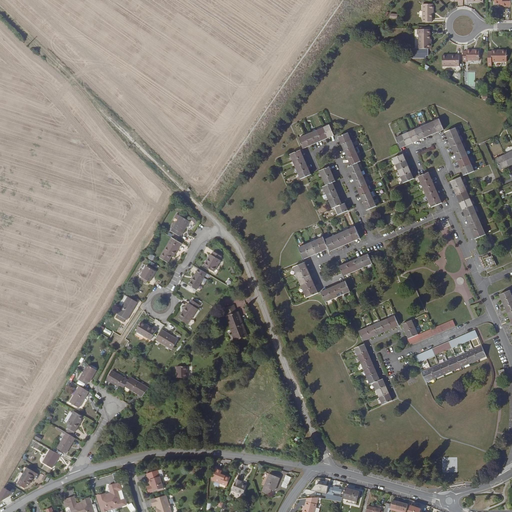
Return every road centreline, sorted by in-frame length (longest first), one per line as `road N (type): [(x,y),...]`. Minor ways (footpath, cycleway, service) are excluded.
road 1 (track): [(0,11),(203,213)]
road 2 (residential): [(329,469),(238,253),(220,229)]
road 3 (unclassified): [(125,459),(213,452),(311,470)]
road 4 (residential): [(313,170),(307,155),(329,146),(368,240)]
road 5 (residential): [(417,164),(411,150),(441,138),(453,167),(437,175),(450,207)]
road 6 (unclassified): [(329,469),(449,501)]
